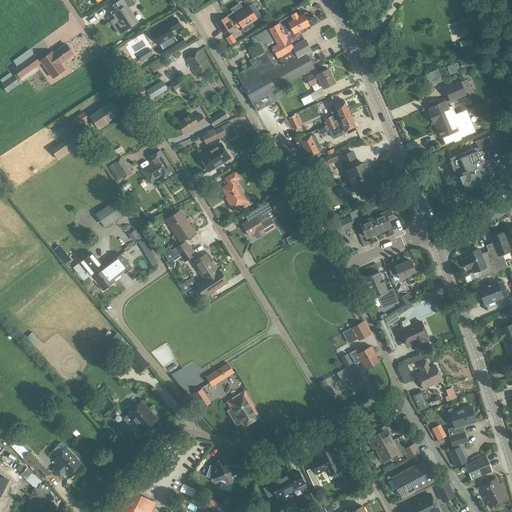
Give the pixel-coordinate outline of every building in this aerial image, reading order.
[(120,34),(138,22),(128,8),(135,3),(132,0),(120,0),(112,5),(117,12),(113,14),(116,18),(111,22),(120,34)] [(233,12),(216,23),(223,35),(234,27),(232,24),(238,20),(242,27),(256,19),(260,16),(253,5),(236,15),(233,12)] [(281,26),(285,33),(292,29),(295,34),(309,26),(303,14),(298,17),(296,13),(292,15),(293,18),(287,21),(288,22),(281,26)] [(151,33),(159,46),(175,37),(172,32),(181,26),(177,19),(163,27),(163,26),(151,33)] [(293,47),(285,33),(281,26),(279,23),(268,30),(271,35),(267,36),(268,38),(259,44),(264,53),(249,61),(252,66),(237,75),(258,112),(277,101),(285,96),(280,87),(314,68),(305,54),(311,51),(309,48),(297,55),(293,47)] [(230,46),(236,42),(232,34),(226,38),(230,46)] [(297,55),(309,48),(305,40),(293,47),(297,55)] [(163,57),(177,48),(173,42),(159,51),(163,57)] [(59,64),(60,64),(73,55),(66,45),(53,54),(52,55),(59,64)] [(186,59),(197,78),(212,69),(200,50),(186,59)] [(52,55),(53,54),(52,53),(40,61),(53,78),(64,70),(60,64),(59,64),(52,55)] [(39,64),(34,56),(14,70),(20,78),(39,64)] [(142,62),(138,56),(132,59),(135,65),(142,62)] [(153,66),(152,67),(154,71),(155,71),(156,72),(163,67),(160,62),(155,65),(155,64),(153,66)] [(323,88),(311,94),(306,96),(309,103),(314,100),(314,101),(329,93),(326,87),(335,83),(328,69),(322,72),(321,70),(306,77),(311,86),(320,81),(323,88)] [(20,85),(15,77),(2,85),(8,94),(20,85)] [(460,83),(460,82),(445,88),(450,100),(465,94),(464,94),(469,91),(465,81),(460,83)] [(166,89),(162,82),(148,91),(152,98),(166,89)] [(178,100),(184,96),(181,91),(175,96),(178,100)] [(340,119),(350,115),(343,100),(333,104),(340,119)] [(452,105),(447,107),(445,101),(429,108),(431,111),(427,113),(432,123),(435,122),(441,137),(442,136),(446,144),(454,141),(455,142),(462,139),(461,138),(475,131),(466,109),(455,114),(452,105)] [(112,103),(90,117),(99,131),(110,124),(108,121),(119,114),(112,103)] [(220,114),(219,114),(209,120),(213,126),(223,120),(228,117),(224,111),(220,114)] [(84,112),(74,119),(73,119),(78,127),(89,119),(84,112)] [(297,123),(303,121),(300,113),(289,119),(294,131),(300,129),(297,123)] [(192,115),(178,123),(184,134),(198,125),(199,126),(206,122),(201,115),(194,119),(192,115)] [(350,115),(340,119),(347,134),(356,129),(350,115)] [(327,125),(335,122),(332,116),(324,119),(327,125)] [(203,136),(206,144),(225,135),(225,136),(227,135),(229,140),(237,136),(232,127),(236,126),(233,120),(225,124),(221,126),(221,127),(214,131),(213,129),(207,131),(208,134),(203,136)] [(335,122),(327,125),(330,131),(337,128),(335,122)] [(317,130),(320,136),(330,131),(327,125),(317,130)] [(301,141),(309,157),(319,152),(312,136),(301,141)] [(449,158),(450,161),(449,161),(454,175),(457,174),(461,183),(473,188),(482,184),(483,187),(488,185),(489,188),(496,186),(494,182),(501,179),(494,161),(492,162),(488,153),(487,154),(486,152),(493,149),(488,136),(475,142),(477,148),(475,148),(449,158)] [(229,158),(220,143),(199,156),(208,171),(229,158)] [(415,149),(421,159),(431,154),(426,144),(415,149)] [(59,166),(82,151),(78,146),(55,161),(59,166)] [(366,162),(363,163),(359,164),(353,150),(339,156),(345,171),(342,172),(345,178),(349,176),(351,183),(353,182),(355,188),(350,190),(348,186),(338,191),(341,197),(351,193),(356,191),(359,197),(363,195),(366,204),(376,200),(372,191),(377,189),(373,178),(375,177),(370,165),(367,166),(366,162)] [(160,178),(173,170),(160,151),(148,158),(152,164),(142,171),(151,183),(159,177),(160,178)] [(339,160),(336,153),(321,159),(325,166),(339,160)] [(113,164),(124,179),(132,173),(122,158),(113,164)] [(241,204),(242,206),(248,203),(234,182),(239,178),(235,172),(225,179),(228,184),(222,188),(229,200),(227,201),(233,209),(241,204)] [(255,210),(259,217),(267,212),(275,208),(277,210),(286,205),(280,195),(255,210)] [(367,206),(370,213),(387,206),(384,198),(373,202),(373,203),(367,206)] [(106,228),(127,213),(118,201),(98,216),(106,228)] [(363,215),(370,213),(367,206),(360,208),(363,215)] [(372,217),(378,232),(391,227),(388,221),(395,219),(390,209),(384,211),(386,215),(378,218),(377,215),(372,217)] [(264,233),(265,235),(276,228),(267,212),(259,217),(255,210),(245,216),(248,221),(243,224),(243,225),(245,229),(245,231),(247,235),(248,234),(249,236),(254,233),(257,237),(264,233)] [(181,241),(194,232),(180,211),(166,220),(181,241)] [(332,236),(355,225),(350,216),(328,226),(332,236)] [(366,237),(378,232),(372,217),(366,219),(368,222),(360,225),(366,237)] [(294,230),(287,234),(292,243),(299,239),(294,230)] [(306,235),(302,230),(297,233),(300,238),(306,235)] [(501,252),(510,249),(504,232),(500,233),(499,232),(494,234),(494,235),(491,237),(494,245),(487,247),(496,270),(506,265),(501,252)] [(149,248),(143,239),(138,242),(143,251),(149,248)] [(169,247),(162,251),(168,260),(189,246),(186,241),(171,250),(169,247)] [(195,255),(190,247),(189,246),(168,260),(166,262),(169,266),(173,267),(173,262),(180,257),(182,260),(184,263),(195,255)] [(480,278),(496,270),(487,247),(486,247),(489,253),(481,256),(478,248),(475,250),(474,248),(469,250),(469,252),(465,253),(467,258),(463,260),(466,269),(471,267),(473,272),(477,270),(480,278)] [(84,281),(103,266),(92,253),(80,262),(83,265),(76,271),(84,281)] [(194,262),(205,279),(208,283),(214,280),(211,276),(217,271),(211,261),(213,260),(208,253),(206,254),(194,262)] [(93,278),(103,290),(115,280),(109,272),(118,265),(124,273),(131,268),(121,254),(101,268),(103,270),(93,278)] [(397,271),(400,278),(415,272),(410,260),(406,261),(405,259),(388,266),(391,274),(397,271)] [(205,279),(196,285),(207,302),(213,299),(209,293),(226,282),(219,270),(217,271),(211,276),(214,280),(208,283),(205,279)] [(378,297),(380,301),(385,299),(388,306),(398,302),(393,288),(387,291),(380,272),(364,279),(368,288),(365,289),(369,298),(371,297),(372,299),(378,297)] [(389,277),(391,288),(418,282),(417,276),(397,280),(396,276),(389,277)] [(125,279),(117,285),(125,296),(133,290),(125,279)] [(478,288),(484,304),(502,297),(508,295),(502,280),(497,283),(496,281),(478,288)] [(431,301),(432,300),(437,298),(440,297),(436,289),(427,293),(431,301)] [(409,297),(401,303),(405,310),(414,303),(409,297)] [(400,319),(395,312),(384,319),(388,326),(400,319)] [(383,320),(378,322),(391,350),(395,348),(383,320)] [(421,321),(400,330),(407,345),(414,342),(416,346),(415,346),(418,351),(429,346),(426,337),(427,336),(421,321)] [(352,327),(354,330),(359,339),(369,334),(363,322),(352,327)] [(503,338),(509,355),(511,353),(511,323),(499,328),(500,330),(495,331),(498,340),(503,338)] [(349,335),(341,340),(345,346),(353,341),(349,335)] [(149,366),(136,349),(135,350),(120,340),(115,349),(129,360),(139,373),(149,366)] [(371,345),(358,353),(356,349),(349,352),(355,363),(361,360),(366,369),(379,361),(371,345)] [(346,367),(353,363),(348,353),(341,357),(346,367)] [(339,369),(342,363),(335,360),(333,365),(339,369)] [(417,364),(421,371),(416,373),(423,389),(441,381),(434,365),(429,367),(426,360),(417,364)] [(234,372),(228,362),(206,376),(210,383),(222,376),(223,379),(234,372)] [(401,375),(401,376),(405,384),(412,380),(408,372),(410,371),(405,362),(398,365),(397,369),(401,375)] [(175,363),(168,368),(171,372),(178,367),(175,363)] [(353,390),(365,384),(361,377),(362,377),(356,366),(344,372),(344,370),(337,374),(341,383),(347,380),(348,382),(349,382),(353,390)] [(210,403),(202,389),(194,394),(203,407),(210,403)] [(239,419),(243,427),(259,417),(253,407),(254,406),(244,391),(226,402),(231,409),(228,411),(234,422),(239,419)] [(130,411),(127,414),(136,423),(134,425),(138,430),(140,428),(142,431),(156,418),(141,401),(138,404),(136,402),(128,409),(130,411)] [(417,405),(421,415),(426,413),(422,403),(417,405)] [(449,436),(452,444),(467,440),(464,432),(462,425),(475,421),(470,406),(457,410),(457,408),(448,410),(449,412),(454,427),(448,429),(450,436),(449,436)] [(376,449),(392,440),(389,435),(393,432),(392,429),(403,423),(397,412),(385,419),(388,424),(376,430),(378,433),(369,438),(371,441),(368,442),(372,449),(375,448),(376,449)] [(392,440),(376,449),(382,461),(391,456),(392,459),(397,457),(400,463),(420,453),(415,443),(404,449),(403,447),(397,450),(392,440)] [(331,446),(317,452),(320,457),(310,462),(313,468),(306,471),(314,488),(321,485),(316,475),(326,470),(328,476),(342,470),(331,446)] [(455,467),(467,462),(460,446),(448,451),(455,467)] [(24,458),(45,480),(51,475),(29,452),(27,453),(21,447),(16,451),(23,459),(24,458)] [(57,464),(52,469),(60,478),(66,473),(69,476),(82,463),(66,447),(53,459),(57,464)] [(465,465),(472,480),(493,471),(486,456),(465,465)] [(434,480),(423,461),(392,478),(402,497),(434,480)] [(230,484),(233,474),(234,475),(237,474),(238,473),(239,471),(239,469),(237,467),(229,464),(229,465),(218,462),(216,467),(209,465),(205,476),(211,478),(211,479),(211,481),(213,482),(215,483),(217,483),(219,481),(219,480),(230,484)] [(293,477),(291,473),(270,484),(275,495),(296,483),(299,488),(305,484),(299,474),(293,477)] [(0,476),(0,496),(1,495),(3,496),(10,481),(0,476)] [(489,507),(506,498),(496,479),(479,488),(489,507)] [(443,502),(454,497),(446,480),(436,485),(443,502)] [(42,484),(38,488),(41,490),(44,493),(48,495),(52,490),(42,484)] [(34,511),(42,498),(48,501),(50,496),(33,488),(29,497),(31,497),(26,509),(31,511),(30,511),(34,511)] [(150,511),(155,503),(129,490),(121,506),(117,505),(113,511),(150,511)] [(305,495),(314,511),(315,511),(323,508),(314,490),(305,495)] [(409,511),(435,511),(438,511),(430,494),(420,499),(420,501),(407,507),(409,511)] [(47,504),(48,501),(42,498),(34,511),(50,511),(53,506),(47,504)] [(205,506),(216,511),(217,510),(216,511),(224,511),(226,509),(220,506),(220,504),(209,498),(205,506)]
